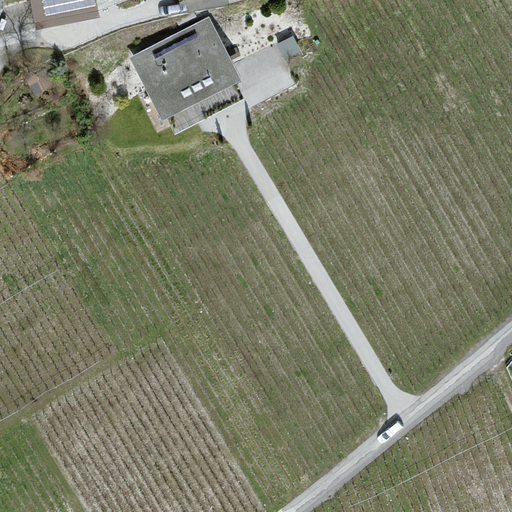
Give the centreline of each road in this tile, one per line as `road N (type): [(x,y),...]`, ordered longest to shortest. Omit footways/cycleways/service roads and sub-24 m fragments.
road 1 (unclassified): [(511,325),(301,511)]
road 2 (residential): [(0,43),(224,0)]
